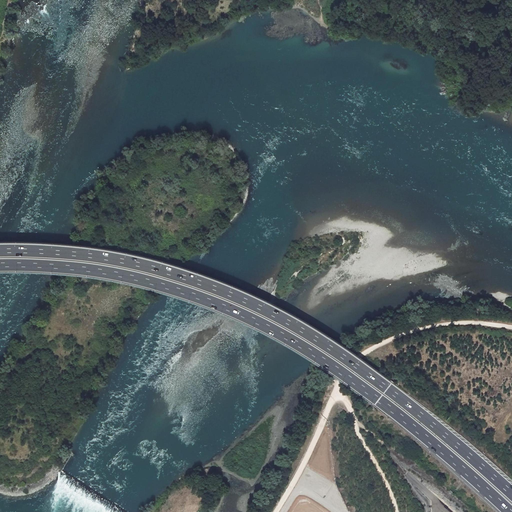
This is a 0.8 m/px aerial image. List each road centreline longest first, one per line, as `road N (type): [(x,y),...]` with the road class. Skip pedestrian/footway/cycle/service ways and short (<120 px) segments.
road 1 (trunk): [(511,494),(388,388),(271,310),(143,263),(0,249)]
road 2 (trunk): [(0,262),(141,278),(269,325),(341,370),(509,511)]
